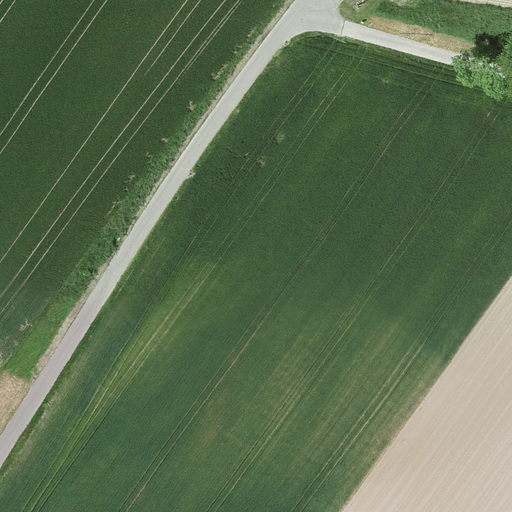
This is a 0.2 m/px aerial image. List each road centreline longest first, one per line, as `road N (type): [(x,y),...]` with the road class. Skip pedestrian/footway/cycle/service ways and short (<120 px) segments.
road 1 (track): [(0,419),(146,197),(309,0)]
road 2 (track): [(511,73),(300,11)]
